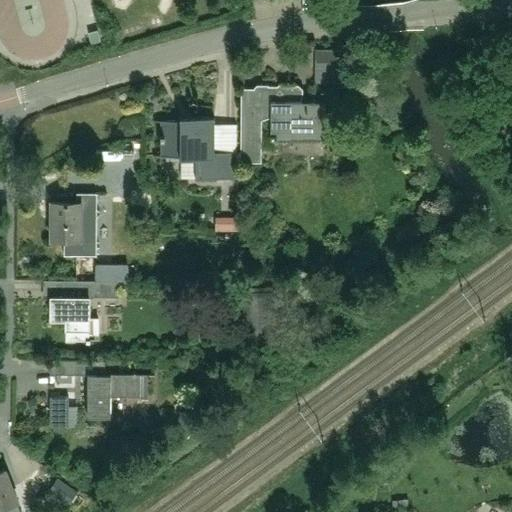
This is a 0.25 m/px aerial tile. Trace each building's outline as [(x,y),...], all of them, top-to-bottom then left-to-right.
[(315,73),(346,73),(346,62),(315,62),(315,73)] [(315,100),(301,100),(302,89),(298,86),(282,86),(279,83),(276,86),(260,86),(260,88),(241,88),(241,162),(261,162),(261,120),(270,117),(270,137),(324,137),(324,100),(334,101),(335,89),(315,89),(315,100)] [(237,152),(214,152),(214,118),(214,117),(180,117),(180,121),(162,121),(162,156),(180,156),(180,158),(195,158),(195,178),(237,178),(237,152)] [(53,202),(52,239),(58,239),(65,239),(65,254),(97,254),(97,194),(79,194),(79,202),(53,202)] [(118,297),(118,283),(63,282),(63,296),(51,296),(51,318),(66,318),(66,340),(88,340),(89,297),(118,297)] [(248,335),(276,334),(274,291),(247,293),(248,335)] [(147,396),(147,374),(104,374),(105,361),(50,361),(50,374),(87,374),(87,416),(110,416),(110,396),(147,396)] [(69,427),(69,397),(50,396),(50,426),(69,427)] [(5,470),(0,471),(0,511),(21,511),(18,502),(5,470)] [(72,507),(81,494),(57,478),(49,491),(72,507)]
